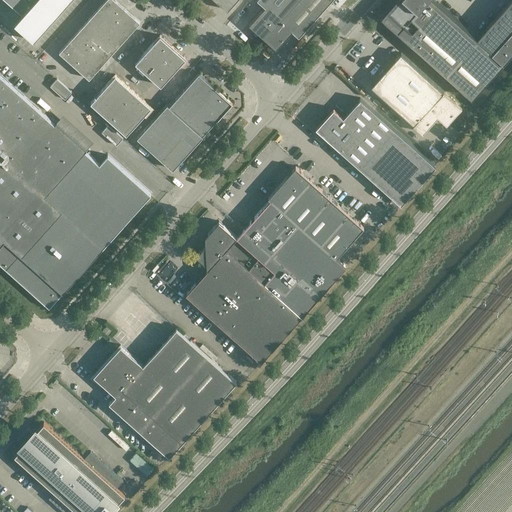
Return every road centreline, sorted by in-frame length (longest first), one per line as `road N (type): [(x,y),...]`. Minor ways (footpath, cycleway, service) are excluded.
road 1 (secondary): [(150,511),(511,116)]
road 2 (track): [(511,253),(280,511)]
road 3 (unclassified): [(53,349),(277,97)]
road 4 (unclassified): [(168,0),(277,97)]
